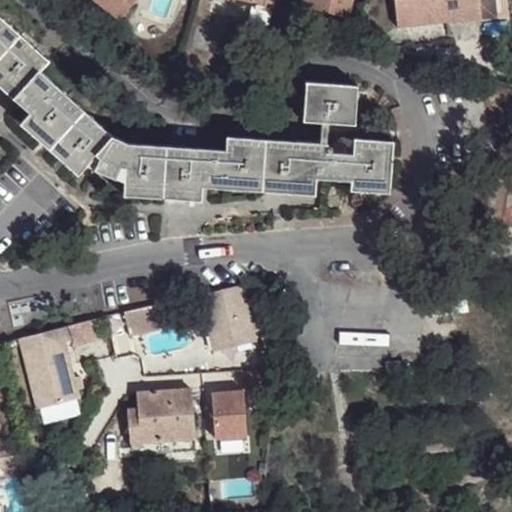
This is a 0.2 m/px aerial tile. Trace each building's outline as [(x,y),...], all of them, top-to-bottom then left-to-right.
[(98,0),(121,19),(135,1),(133,0),(98,0)] [(352,0),(306,0),(305,4),(348,16),(352,0)] [(401,0),(405,28),(487,15),(485,0),(401,0)] [(0,85),(29,112),(22,121),(81,171),(89,164),(127,180),(127,191),(202,196),(203,182),(316,190),(317,176),(353,179),(352,187),(391,189),(395,139),(357,137),(356,151),(330,149),(330,140),(228,134),(228,146),(130,138),(112,131),(43,67),(50,60),(0,16),(0,85)] [(360,83),(309,79),(307,118),(358,122),(360,83)] [(259,338),(247,281),(200,292),(213,349),(259,338)] [(173,323),(167,300),(122,309),(128,333),(173,323)] [(71,340),(68,322),(18,333),(34,406),(78,396),(66,341),(71,340)] [(272,368),(242,370),(243,389),(271,387),(272,368)] [(138,408),(128,408),(130,440),(141,440),(194,436),(192,388),(138,390),(138,408)] [(243,389),(211,390),(213,436),(245,434),(243,389)] [(141,440),(130,440),(131,451),(195,447),(194,436),(141,440)] [(217,453),(243,452),(243,443),(217,443),(217,453)]
